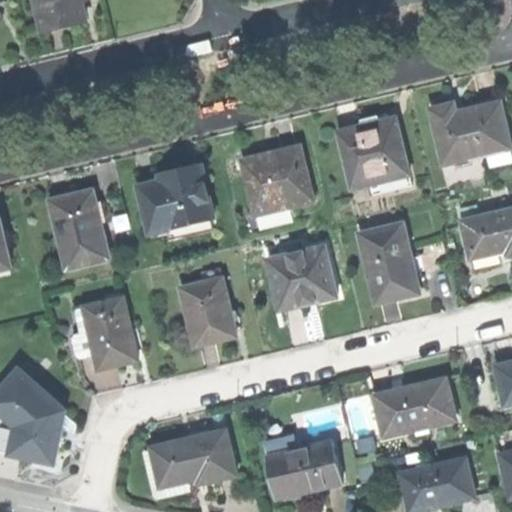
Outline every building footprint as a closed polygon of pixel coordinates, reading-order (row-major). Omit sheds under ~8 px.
[(33,0),(41,30),(64,24),(86,19),(81,0),(33,0)] [(431,108),(445,163),(511,147),(501,104),(476,110),(456,115),(452,102),(431,108)] [(365,127),(341,132),(354,188),(370,184),(373,197),(414,187),(398,119),(365,127)] [(267,156),(242,162),(256,215),(314,200),(300,147),(267,156)] [(161,177),(137,183),(148,229),(165,225),(169,240),(218,227),(202,160),(176,167),(160,171),(161,177)] [(67,195),(48,200),(67,271),(110,259),(91,189),(67,195)] [(461,208),(464,220),(480,216),(477,204),(461,208)] [(464,220),(473,255),(491,250),(506,246),(509,257),(511,256),(511,208),(480,216),(464,220)] [(0,270),(12,268),(1,219),(0,219),(0,270)] [(362,231),(379,300),(400,295),(420,290),(403,221),(362,231)] [(267,263),(280,313),(306,306),(339,298),(326,247),(304,252),(302,241),(277,247),(280,259),(267,263)] [(183,290),(196,344),(216,339),(237,334),(221,268),(198,274),(201,285),(183,290)] [(86,305),(99,368),(119,364),(139,359),(125,296),(86,305)] [(511,364),(503,367),(511,405),(511,404),(511,364)] [(0,451),(53,463),(58,437),(63,412),(18,375),(0,394),(0,451)] [(379,392),(388,434),(459,419),(450,377),(410,386),(379,392)] [(153,448),(162,484),(183,478),(201,474),(204,484),(239,475),(227,429),(153,448)] [(267,438),(271,454),(301,448),(297,432),(267,438)] [(271,454),(281,504),(311,498),(309,487),(322,485),(343,481),(335,441),(301,448),(271,454)] [(511,453),(503,455),(511,493),(511,453)] [(402,473),(410,511),(443,504),(479,496),(471,459),(402,473)]
